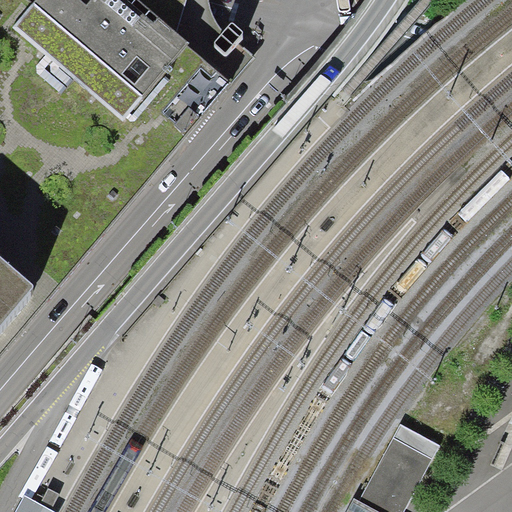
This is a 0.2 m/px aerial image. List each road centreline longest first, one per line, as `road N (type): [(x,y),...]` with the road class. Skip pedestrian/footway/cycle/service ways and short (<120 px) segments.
road 1 (primary): [(0,448),(383,0)]
road 2 (primary): [(313,11),(257,95),(0,391)]
road 3 (primary): [(511,69),(313,11)]
